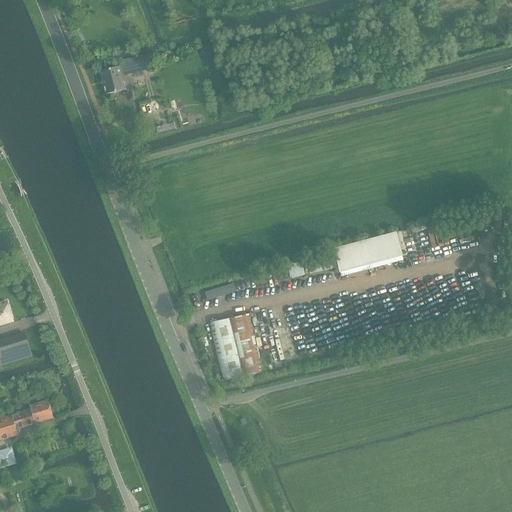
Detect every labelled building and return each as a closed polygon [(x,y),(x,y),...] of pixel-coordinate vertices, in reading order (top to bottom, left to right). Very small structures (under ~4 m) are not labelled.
[(80,29),(73,32),(78,43),(85,40),(80,29)] [(149,54),(122,61),(123,66),(101,71),(106,88),(116,86),(117,90),(122,89),(120,85),(123,84),(126,78),(125,77),(159,69),(158,64),(152,65),(151,60),(162,57),(160,51),(149,54)] [(163,95),(162,93),(151,95),(156,115),(167,112),(166,108),(170,107),(167,97),(166,97),(166,95),(163,95)] [(169,118),(162,120),(164,132),(172,130),(171,128),(181,126),(179,116),(169,118)] [(396,230),(334,247),(335,252),(339,265),(341,273),(403,257),(396,230)] [(288,278),(339,265),(335,252),(284,265),(288,278)] [(235,292),(233,284),(205,293),(207,300),(235,292)] [(0,324),(12,321),(6,302),(0,303),(0,324)] [(230,318),(210,323),(223,381),(243,377),(263,372),(249,314),(230,318)] [(24,334),(0,341),(0,365),(31,356),(24,334)] [(48,401),(30,406),(31,409),(0,418),(0,440),(18,435),(16,429),(53,418),(48,401)] [(13,446),(0,450),(0,463),(1,468),(18,463),(13,446)]
